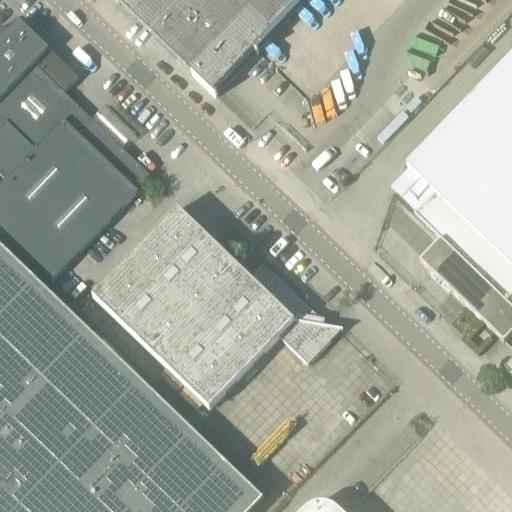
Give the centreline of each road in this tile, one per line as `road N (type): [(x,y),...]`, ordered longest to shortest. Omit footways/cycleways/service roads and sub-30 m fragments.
road 1 (unclassified): [(511,437),(64,0)]
road 2 (unknown): [(289,511),(433,362)]
